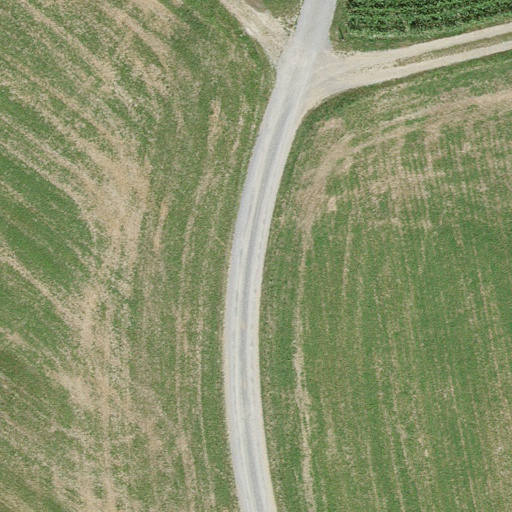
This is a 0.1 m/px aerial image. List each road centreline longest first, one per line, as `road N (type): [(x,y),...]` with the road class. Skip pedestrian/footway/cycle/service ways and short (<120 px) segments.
road 1 (track): [(249,511),(238,274),(310,0)]
road 2 (track): [(287,87),(511,38)]
